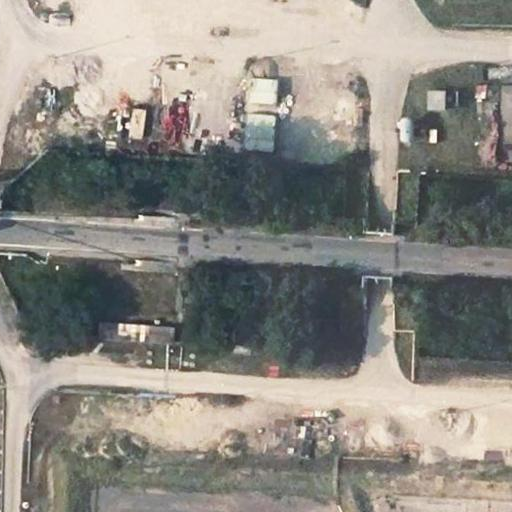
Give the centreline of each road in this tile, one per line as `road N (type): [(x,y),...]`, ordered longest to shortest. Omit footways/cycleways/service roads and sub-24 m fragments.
road 1 (unclassified): [(511,262),(0,233)]
road 2 (unknown): [(4,0),(3,32),(387,50)]
